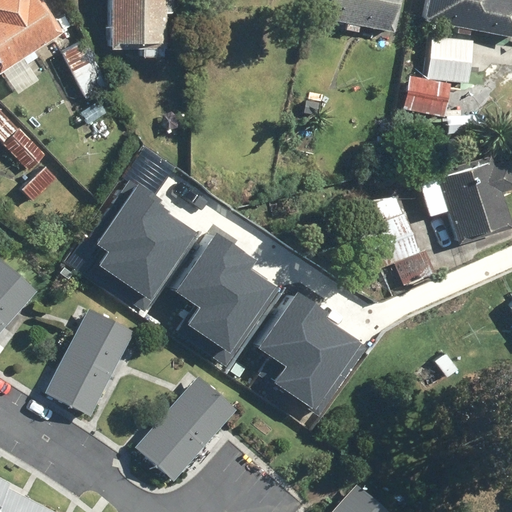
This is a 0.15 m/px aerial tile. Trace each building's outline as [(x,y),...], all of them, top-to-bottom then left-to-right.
[(0,0),(0,83),(8,96),(29,82),(18,65),(28,58),(25,53),(49,38),(23,0),(0,0)] [(157,0),(99,0),(98,50),(133,52),(133,59),(155,60),(155,53),(157,0)] [(312,0),(309,21),(338,26),(337,33),(349,35),(350,29),(383,34),(389,0),(312,0)] [(419,0),(415,22),(506,42),(511,15),(511,0),(508,0),(419,0)] [(75,40),(52,53),(81,104),(104,91),(75,40)] [(463,43),(422,40),(419,80),(460,83),(463,43)] [(250,54),(228,60),(234,85),(256,79),(250,54)] [(441,87),(401,79),(395,112),(435,120),(441,87)] [(40,156),(0,116),(0,151),(22,174),(40,156)] [(242,121),(240,121),(237,121),(235,122),(232,124),(230,126),(229,128),(227,130),(227,133),(226,136),(226,139),(227,141),(228,144),(230,146),(231,148),(234,150),(236,151),(239,152),(241,152),(244,152),(247,151),(249,150),(252,149),(254,147),(255,145),(257,142),(257,140),(258,137),(258,134),(257,132),(256,129),(254,127),(252,125),(250,123),(248,122),(245,121),(243,121),(242,121)] [(478,159),(409,181),(421,218),(436,214),(445,242),(500,225),(492,198),(504,194),(493,163),(480,167),(478,159)] [(39,169),(13,192),(24,204),(50,181),(39,169)] [(74,265),(144,311),(197,232),(157,205),(161,199),(132,179),(74,265)] [(416,250),(393,196),(371,206),(376,217),(349,229),(367,271),(416,250)] [(256,259),(217,233),(178,291),(201,307),(189,325),(190,326),(180,340),(220,367),(274,286),(249,269),(256,259)] [(0,324),(30,291),(0,263),(0,324)] [(369,340),(299,293),(261,350),(288,368),(276,386),(319,414),(369,340)] [(511,297),(500,306),(511,322),(511,336),(511,337),(511,338),(511,297)] [(126,333),(81,311),(38,397),(83,420),(126,333)] [(439,346),(423,365),(439,379),(456,361),(439,346)] [(229,417),(191,380),(123,451),(161,487),(229,417)] [(0,511),(51,511),(0,483),(0,511)] [(377,511),(348,486),(324,511),(377,511)]
